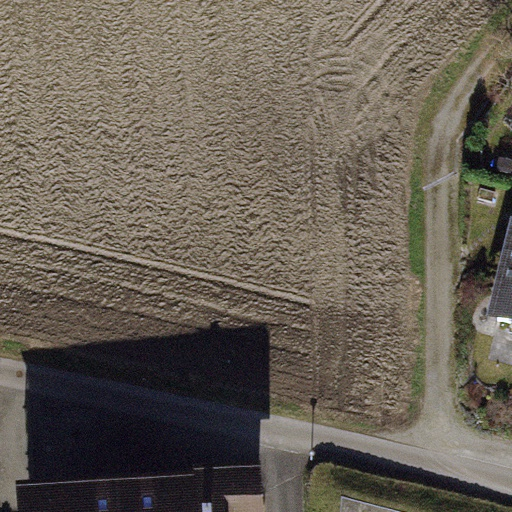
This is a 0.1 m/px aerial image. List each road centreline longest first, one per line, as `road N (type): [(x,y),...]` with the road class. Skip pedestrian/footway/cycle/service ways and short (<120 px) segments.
road 1 (residential): [(0,371),(511,485)]
road 2 (track): [(437,468),(441,129),(511,32)]
